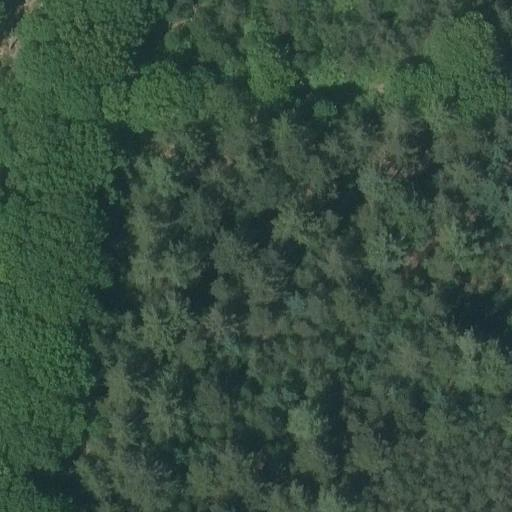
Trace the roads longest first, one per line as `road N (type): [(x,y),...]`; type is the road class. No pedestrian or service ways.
road 1 (track): [(511,77),(0,103)]
road 2 (track): [(0,497),(100,0)]
